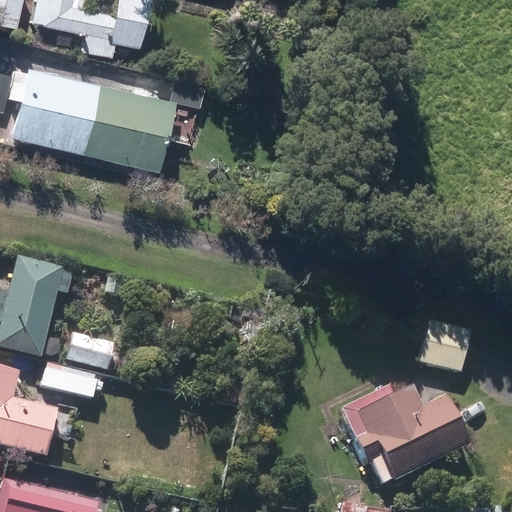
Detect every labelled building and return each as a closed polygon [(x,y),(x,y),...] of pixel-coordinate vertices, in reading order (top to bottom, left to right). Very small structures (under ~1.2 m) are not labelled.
[(0,0),(0,41),(0,42),(3,28),(15,30),(21,0),(0,0)] [(80,56),(111,63),(114,47),(139,52),(150,1),(143,0),(117,0),(114,19),(84,13),(87,2),(79,0),(35,0),(30,26),(84,37),(80,56)] [(10,142),(158,175),(174,105),(191,109),(196,88),(143,75),(137,99),(26,73),(25,78),(12,75),(11,80),(0,76),(0,112),(3,113),(5,102),(19,105),(10,142)] [(0,350),(39,360),(55,293),(66,295),(71,275),(61,273),(61,269),(16,258),(6,294),(0,292),(0,350)] [(239,321),(222,319),(219,346),(236,347),(239,321)] [(419,365),(459,373),(468,331),(428,322),(419,365)] [(64,362),(119,375),(125,348),(71,334),(64,362)] [(0,446),(44,457),(56,412),(11,401),(18,373),(0,368),(0,446)] [(41,388),(91,400),(96,383),(45,370),(41,388)] [(211,403),(240,409),(244,388),(216,382),(211,403)] [(370,464),(381,485),(391,480),(392,483),(466,447),(442,398),(420,408),(410,387),(355,414),(365,436),(353,442),(366,467),(370,464)] [(0,487),(0,511),(95,511),(97,503),(2,480),(0,487)] [(339,511),(386,511),(387,511),(364,509),(365,505),(341,502),(339,511)]
